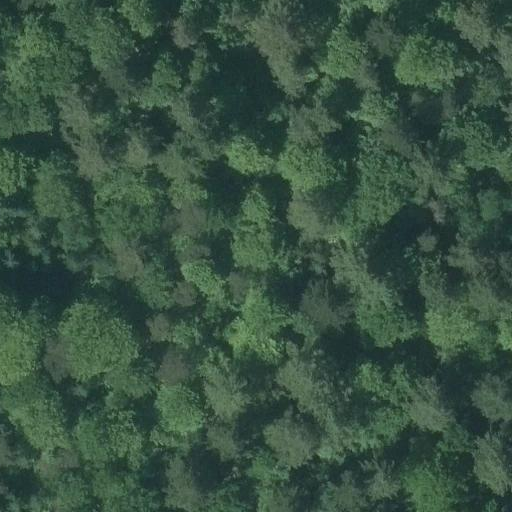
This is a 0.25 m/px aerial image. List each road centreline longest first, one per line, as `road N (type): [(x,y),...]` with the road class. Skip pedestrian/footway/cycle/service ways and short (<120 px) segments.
road 1 (track): [(130,0),(134,111),(148,168),(244,445),(280,511)]
road 2 (track): [(132,58),(511,35)]
road 3 (unknown): [(251,52),(511,59)]
road 4 (track): [(132,58),(0,62)]
